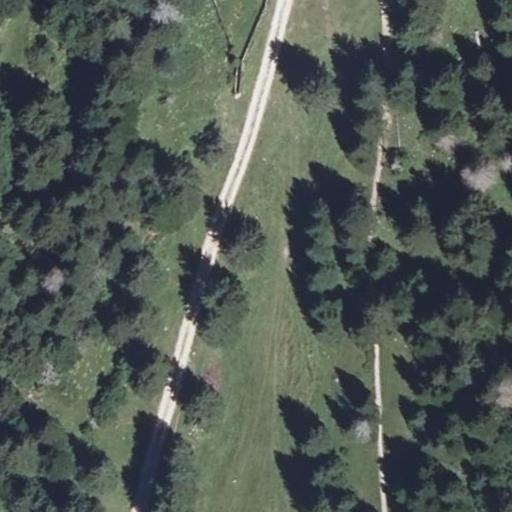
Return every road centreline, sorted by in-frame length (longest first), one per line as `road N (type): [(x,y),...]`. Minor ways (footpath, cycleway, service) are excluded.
road 1 (track): [(284,0),(139,511)]
road 2 (track): [(282,511),(284,294),(304,0)]
